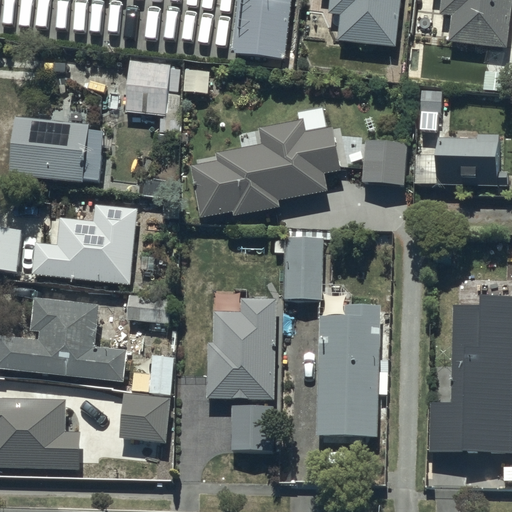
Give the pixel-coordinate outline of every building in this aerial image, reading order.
[(125,0),(44,0),(43,12),(123,20),(125,0)] [(294,0),(243,0),(237,53),(288,59),(294,0)] [(333,0),(332,12),(343,13),(340,39),(402,46),(406,0),(333,0)] [(511,0),(444,0),(442,15),(455,17),(452,40),(511,47),(511,36),(511,0)] [(169,13),(126,9),(123,47),(165,51),(169,13)] [(205,14),(178,10),(173,51),(200,54),(205,14)] [(84,57),(83,73),(122,75),(123,59),(84,57)] [(172,69),(132,65),(126,118),(166,122),(172,69)] [(188,69),(186,91),(212,93),(213,70),(188,69)] [(421,88),(421,112),(442,112),(442,88),(421,88)] [(95,125),(22,118),(16,176),(90,183),(90,178),(104,180),(107,152),(92,151),(95,125)] [(308,120),(265,128),(268,146),(223,154),(224,161),(196,166),(206,216),(237,210),(238,216),(286,207),(285,201),(335,191),(332,175),(350,172),(341,125),(310,131),(308,120)] [(408,138),(368,138),(368,144),(361,144),(361,163),(366,164),(366,184),(408,184),(408,138)] [(499,144),(437,143),(436,194),(510,194),(510,177),(499,177),(499,144)] [(170,204),(149,202),(147,230),(168,232),(170,204)] [(61,244),(39,242),(35,273),(134,283),(142,209),(99,205),(98,221),(64,217),(61,244)] [(27,230),(0,226),(0,269),(22,271),(27,230)] [(327,235),(290,234),(289,298),(326,299),(327,235)] [(485,305),(458,304),(455,403),(434,402),(433,451),(511,453),(511,294),(485,294),(485,305)] [(176,299),(134,295),(131,320),(174,324),(176,299)] [(46,339),(7,334),(3,369),(129,382),(132,350),(100,346),(104,305),(41,299),(38,327),(47,328),(46,339)] [(248,313),(221,312),(219,390),(241,391),(239,446),(273,447),(277,301),(248,300),(248,313)] [(348,303),(348,317),(323,316),(321,437),(383,438),(386,303),(348,303)] [(137,372),(135,391),(175,395),(179,358),(155,356),(154,373),(137,372)] [(176,397),(129,392),(124,438),(171,443),(176,397)] [(71,399),(0,396),(0,466),(84,469),(85,432),(70,432),(71,399)] [(509,461),(477,461),(477,477),(509,477),(509,461)]
